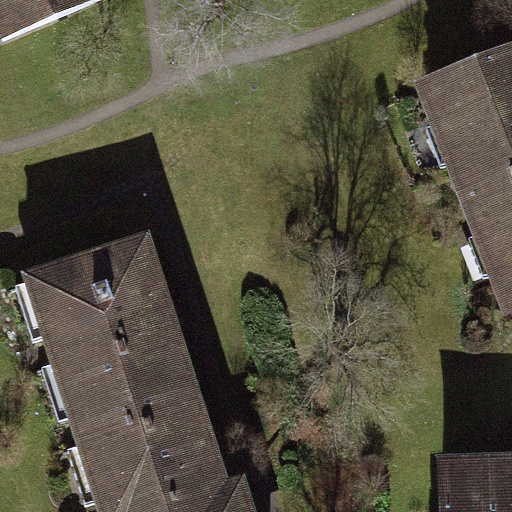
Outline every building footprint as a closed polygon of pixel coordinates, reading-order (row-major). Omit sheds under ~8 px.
[(0,0),(0,31),(3,38),(90,0),(0,0)] [(511,67),(415,104),(504,340),(511,337),(511,67)] [(152,252),(22,292),(80,476),(208,436),(152,252)] [(224,486),(208,436),(80,476),(91,511),(244,511),(235,483),(224,486)] [(511,511),(511,448),(428,449),(428,511),(511,511)]
